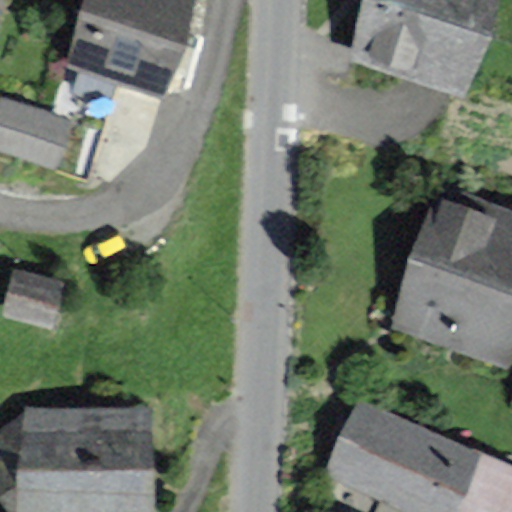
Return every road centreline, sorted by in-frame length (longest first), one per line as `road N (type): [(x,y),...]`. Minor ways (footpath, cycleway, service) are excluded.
road 1 (unclassified): [(274,0),(261,409)]
road 2 (residential): [(0,204),(57,213),(137,189),(190,123),(228,0)]
road 3 (residential): [(181,511),(225,425),(261,409)]
